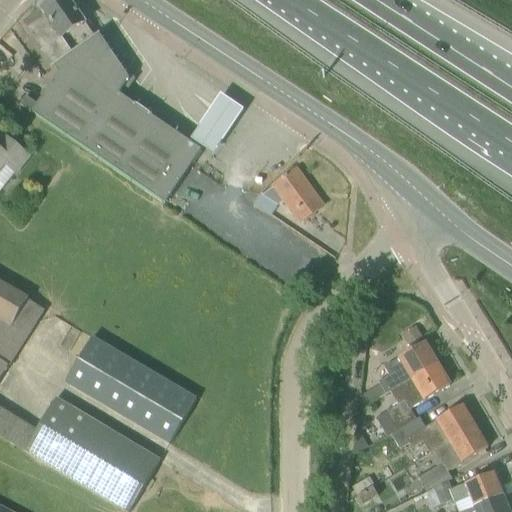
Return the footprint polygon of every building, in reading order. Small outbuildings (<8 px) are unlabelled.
[(96,39),(68,0),(56,0),(41,11),(43,13),(27,24),(45,52),(47,51),(57,66),(54,69),(59,76),(33,114),(166,205),(202,152),(120,95),(130,81),(101,37),(100,36),(96,39)] [(32,114),(40,102),(28,94),(20,106),(32,114)] [(244,110),(221,95),(205,119),(192,139),(215,154),(227,135),(244,110)] [(0,150),(0,171),(5,165),(16,174),(30,157),(9,140),(0,150)] [(305,185),(296,173),(297,172),(297,171),(274,188),(301,224),(324,208),(307,184),(305,185)] [(271,217),(278,206),(261,195),(254,206),(271,217)] [(304,300),(314,288),(306,281),(296,293),(304,300)] [(28,301),(0,284),(0,315),(13,324),(28,301)] [(421,337),(415,328),(402,335),(408,344),(421,337)] [(172,450),(200,403),(96,341),(68,388),(172,450)] [(393,393),(438,366),(425,344),(374,373),(366,379),(371,388),(386,379),(393,393)] [(0,380),(10,365),(0,358),(0,380)] [(397,432),(417,420),(411,410),(451,386),(438,366),(393,393),(400,405),(395,408),(387,413),(392,422),(397,432)] [(125,511),(131,511),(161,462),(57,400),(25,452),(125,511)] [(433,454),(476,429),(463,407),(437,422),(424,430),(417,420),(397,432),(398,432),(392,436),(401,450),(411,445),(413,449),(426,442),(433,454)] [(388,438),(392,436),(398,432),(397,432),(392,422),(382,429),(388,438)] [(428,493),(449,482),(449,481),(453,480),(449,472),(462,465),(488,450),(476,429),(433,454),(439,466),(420,479),(428,493)] [(477,508),(504,498),(494,474),(468,484),(453,490),(449,482),(428,493),(426,494),(432,510),(453,501),(454,503),(472,495),(477,508)] [(357,498),(373,489),(375,487),(371,479),(353,489),(357,498)] [(357,498),(356,498),(362,508),(378,498),(373,489),(357,498)] [(509,511),(504,498),(477,508),(467,511),(509,511)]
